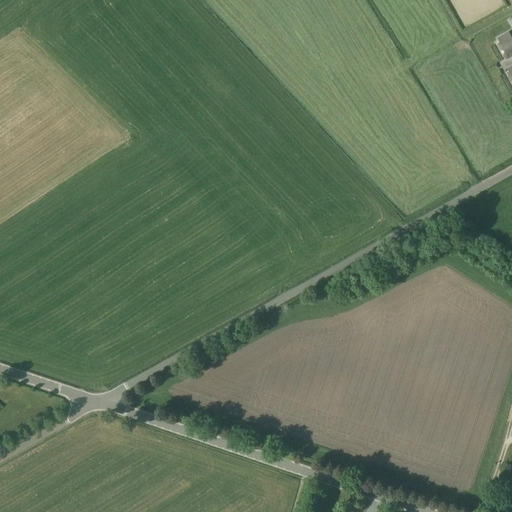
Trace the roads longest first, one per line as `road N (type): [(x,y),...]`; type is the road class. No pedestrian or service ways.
road 1 (unclassified): [(96,396),(511,165)]
road 2 (unclassified): [(432,511),(96,396)]
